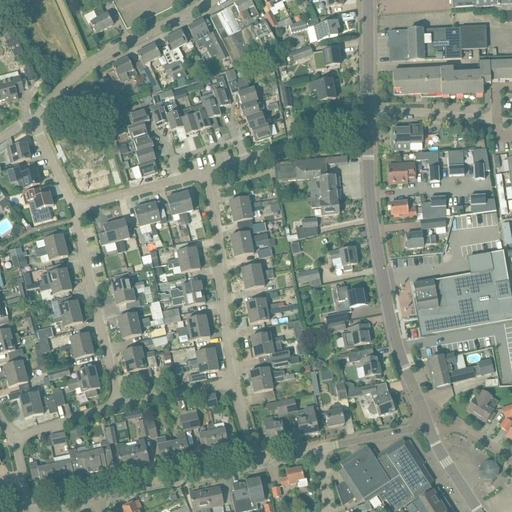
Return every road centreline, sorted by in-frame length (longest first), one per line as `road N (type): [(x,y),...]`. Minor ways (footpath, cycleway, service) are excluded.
road 1 (tertiary): [(427,425),(394,337),(370,195)]
road 2 (residential): [(32,118),(99,57),(215,0)]
road 3 (residential): [(232,382),(205,172)]
road 4 (residential): [(119,404),(73,208)]
road 5 (residential): [(205,172),(279,148),(368,134)]
road 6 (unclassified): [(94,496),(255,462)]
road 7 (residential): [(368,113),(511,122)]
road 8 (residential): [(73,208),(205,172)]
